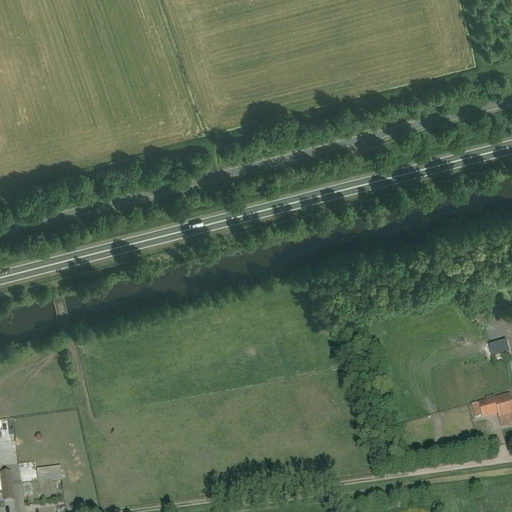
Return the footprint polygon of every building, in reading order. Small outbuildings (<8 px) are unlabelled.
[(506,344),(489,349),(491,358),(509,353),(506,344)] [(511,405),(509,394),(502,396),(493,399),(500,420),(511,416),(511,405)] [(481,416),(478,405),(475,406),(475,405),(471,406),(475,418),(481,416)] [(43,449),(32,454),(34,459),(46,455),(43,449)] [(54,457),(31,459),(32,470),(55,468),(54,457)] [(1,473),(4,494),(5,502),(15,501),(11,472),(1,473)] [(39,482),(38,475),(26,477),(27,484),(39,482)]
